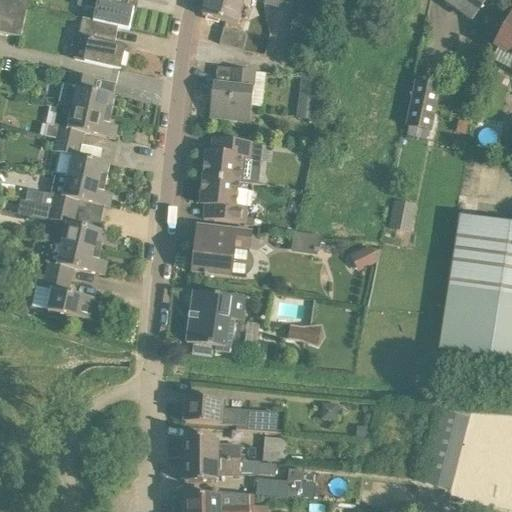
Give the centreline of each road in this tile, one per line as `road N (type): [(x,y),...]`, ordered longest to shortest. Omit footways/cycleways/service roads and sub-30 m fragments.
road 1 (residential): [(143,511),(150,358),(194,0)]
road 2 (unknown): [(177,92),(0,51)]
road 3 (track): [(150,358),(0,323)]
